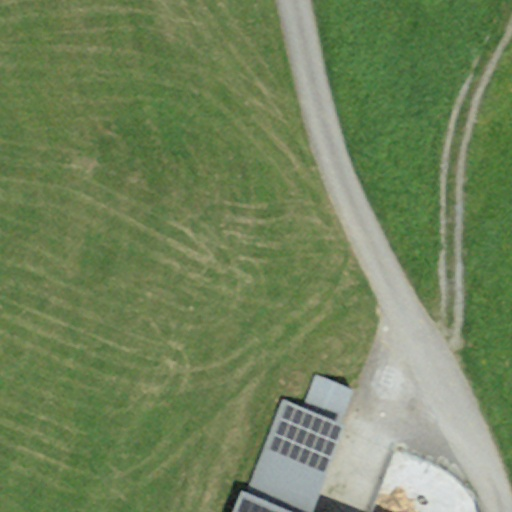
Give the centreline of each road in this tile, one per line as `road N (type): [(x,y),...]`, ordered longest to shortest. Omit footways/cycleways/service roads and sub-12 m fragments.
road 1 (track): [(292,0),(332,158),(497,511)]
road 2 (track): [(448,397),(453,180),(462,123),(510,0)]
